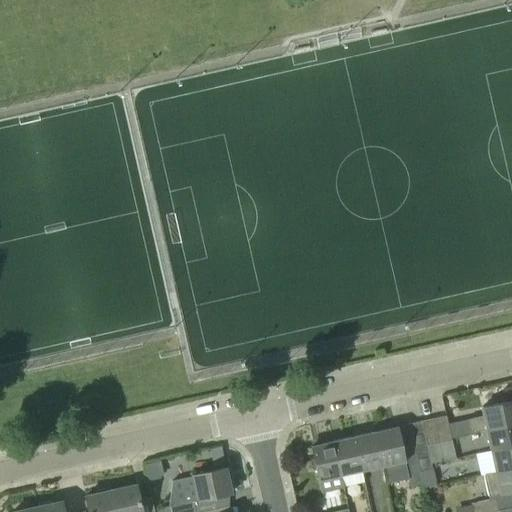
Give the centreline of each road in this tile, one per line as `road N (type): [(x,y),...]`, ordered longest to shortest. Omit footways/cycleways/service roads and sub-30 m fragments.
road 1 (residential): [(255,417),(511,357)]
road 2 (residential): [(0,472),(255,417)]
